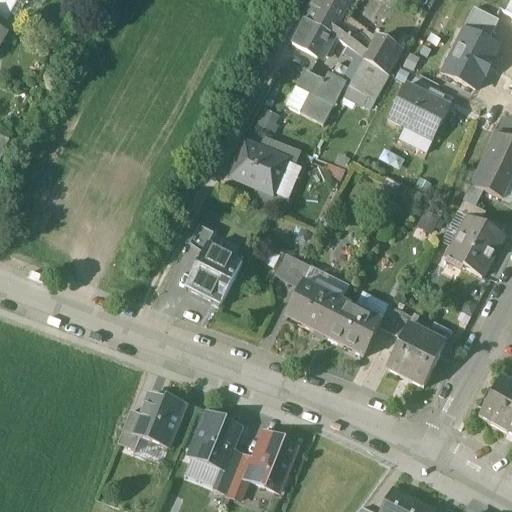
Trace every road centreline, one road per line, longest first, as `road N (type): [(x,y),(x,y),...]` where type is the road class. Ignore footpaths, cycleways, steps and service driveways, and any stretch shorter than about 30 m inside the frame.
road 1 (residential): [(308,0),(130,337)]
road 2 (residential): [(130,337),(418,443)]
road 3 (residential): [(418,443),(441,417),(511,286)]
road 4 (residential): [(0,287),(130,337)]
